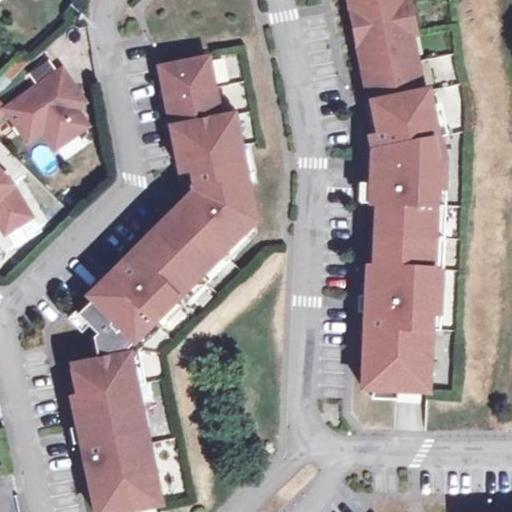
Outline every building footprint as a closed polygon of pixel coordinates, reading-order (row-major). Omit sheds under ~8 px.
[(430,352),(431,336),(430,336),(431,320),(425,319),(426,296),(432,296),(438,192),(432,191),(428,165),(440,162),(426,93),(419,95),(400,0),(348,0),(351,10),(357,39),(363,67),(369,98),(376,136),(367,138),(371,155),(370,176),(369,207),(375,207),(372,271),(366,271),(365,304),(363,332),(361,332),(360,351),(363,351),(361,395),(426,398),(428,352),(430,352)] [(125,261),(105,281),(89,296),(93,300),(79,314),(97,333),(95,336),(99,359),(74,364),(80,395),(74,396),(86,456),(84,457),(87,474),(90,474),(97,511),(121,511),(162,504),(152,458),(155,458),(151,443),(150,443),(146,427),(141,428),(136,404),(142,402),(131,347),(256,222),(241,144),(235,145),(229,114),(220,116),(209,58),(159,67),(185,200),(178,208),(182,213),(129,266),(125,261)] [(62,69),(5,109),(10,116),(29,142),(43,132),(55,149),(79,132),(67,115),(76,108),(62,89),(72,82),(62,69)] [(72,82),(62,89),(76,108),(85,102),(72,82)] [(5,109),(0,104),(0,124),(10,116),(5,109)] [(76,108),(67,115),(79,132),(88,126),(76,108)] [(0,222),(7,232),(32,216),(12,186),(0,173),(0,222)]
